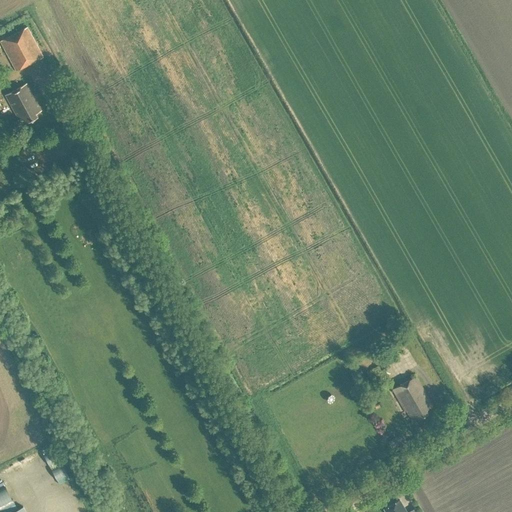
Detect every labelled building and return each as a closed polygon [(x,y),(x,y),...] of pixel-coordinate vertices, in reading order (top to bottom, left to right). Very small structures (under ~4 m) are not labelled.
[(27,27),(0,41),(16,71),(43,57),(27,27)] [(26,84),(5,95),(22,125),(37,117),(35,114),(40,111),(26,84)] [(378,366),(370,370),(380,387),(390,381),(383,369),(380,371),(378,366)] [(426,409),(432,405),(415,376),(392,389),(405,412),(406,411),(413,422),(428,413),(426,409)] [(404,436),(389,441),(392,447),(406,442),(404,436)] [(53,447),(43,451),(50,467),(60,463),(53,447)] [(13,462),(17,472),(38,463),(34,453),(13,462)] [(59,483),(70,479),(64,465),(59,468),(58,465),(52,467),(59,483)] [(4,481),(0,482),(0,507),(13,501),(4,481)] [(406,511),(399,500),(384,508),(386,511),(406,511)] [(0,507),(0,511),(7,511),(16,508),(13,502),(0,507)]
